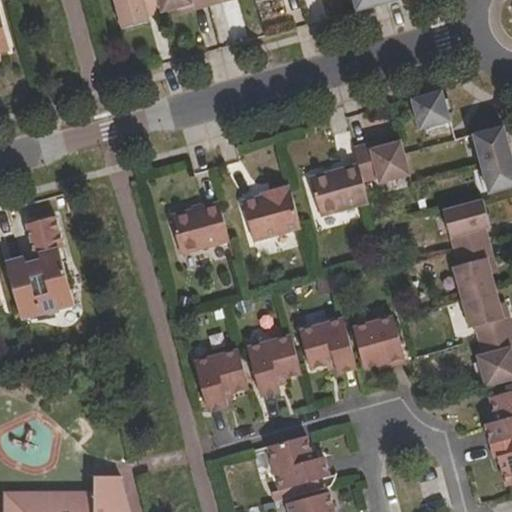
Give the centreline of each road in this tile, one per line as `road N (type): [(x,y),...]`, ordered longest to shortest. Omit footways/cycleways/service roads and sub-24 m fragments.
road 1 (residential): [(0,163),(468,36)]
road 2 (residential): [(380,403),(216,448)]
road 3 (residential): [(465,511),(441,438),(407,402),(380,403)]
